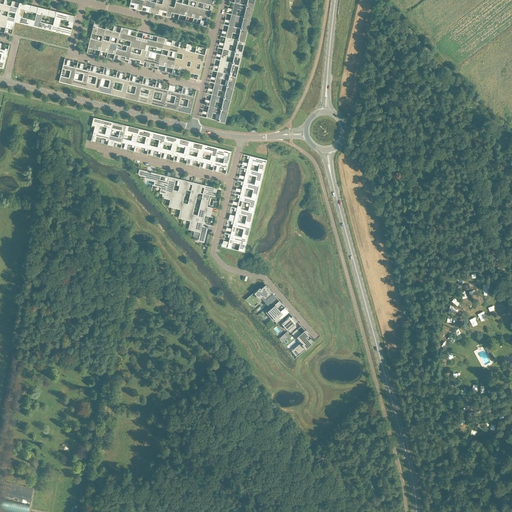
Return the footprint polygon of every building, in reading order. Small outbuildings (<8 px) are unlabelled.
[(7,16),(1,14),(0,18),(0,25),(4,27),(4,23),(6,23),(7,23),(8,16),(10,11),(11,5),(6,4),(6,0),(4,0),(4,4),(2,9),(9,10),(7,16)] [(15,17),(8,16),(7,23),(6,23),(6,27),(11,28),(12,25),(14,25),(15,21),(18,7),(13,6),(14,1),(12,0),(11,5),(10,11),(16,12),(15,17)] [(130,0),(129,7),(131,2),(138,4),(137,9),(141,10),(143,0),(130,0)] [(143,0),(141,10),(142,10),(143,5),(150,7),(149,12),(154,13),(156,3),(150,1),(150,0),(143,0)] [(154,13),(158,14),(159,9),(167,11),(166,16),(168,6),(169,0),(163,0),(162,4),(156,3),(154,13)] [(178,19),(179,14),(184,15),(185,12),(187,12),(185,21),(189,5),(190,0),(188,0),(188,4),(182,3),(178,19)] [(185,21),(187,16),(192,17),(192,13),(194,14),(192,23),(196,6),(198,1),(197,0),(191,0),(196,1),(195,6),(189,5),(185,21)] [(192,23),(193,23),(194,18),(199,19),(200,15),(202,16),(200,24),(204,8),(205,3),(205,0),(197,0),(198,1),(204,3),(202,8),(196,6),(192,23)] [(200,24),(201,19),(206,20),(207,17),(209,17),(207,26),(213,0),(205,0),(205,3),(211,5),(210,10),(204,8),(200,24)] [(166,16),(170,17),(171,12),(179,14),(178,19),(182,3),(176,1),(174,7),(168,6),(166,16)] [(15,21),(33,26),(35,20),(22,17),(24,9),(30,11),(31,5),(20,2),(19,2),(18,7),(15,21)] [(244,17),(250,18),(253,8),(254,8),(253,8),(253,7),(246,5),(240,4),(234,2),(235,3),(234,8),(233,8),(231,13),(231,14),(237,15),(238,9),(245,10),(244,17)] [(38,6),(35,20),(33,26),(52,30),(53,24),(41,21),(43,14),(48,15),(50,9),(49,9),(38,6)] [(56,11),(53,24),(52,30),(70,35),(72,29),(71,29),(59,26),(61,18),(67,20),(68,14),(57,11),(56,11)] [(241,28),(248,30),(250,19),(251,20),(251,19),(250,19),(250,18),(244,17),(237,15),(231,14),(232,14),(231,19),(230,19),(228,25),(234,26),(236,20),(242,22),(241,28)] [(110,41),(111,36),(113,30),(107,29),(109,24),(107,24),(105,28),(106,28),(104,35),(110,36),(109,41),(103,40),(101,47),(100,50),(105,51),(106,48),(108,48),(110,41)] [(117,44),(117,43),(119,38),(120,32),(115,31),(116,26),(114,25),(113,30),(111,36),(117,38),(116,43),(110,41),(108,48),(107,52),(108,52),(113,53),(114,50),(116,50),(116,48),(117,44)] [(238,40),(245,41),(247,31),(248,31),(247,31),(248,30),(241,28),(234,26),(228,25),(229,25),(228,31),(227,30),(226,36),(226,37),(231,38),(233,32),(240,33),(238,40)] [(90,38),(88,47),(98,50),(99,46),(101,47),(103,40),(104,35),(106,28),(105,28),(98,27),(96,34),(103,35),(101,40),(91,38),(90,38)] [(130,46),(132,47),(139,48),(141,40),(136,39),(137,36),(128,34),(129,29),(121,27),(120,32),(119,38),(131,41),(130,46)] [(141,40),(139,48),(145,50),(146,45),(162,49),(165,38),(158,36),(156,41),(147,39),(147,41),(142,40),(141,40)] [(235,51),(242,53),(244,42),(245,42),(245,41),(238,40),(231,38),(226,37),(225,42),(224,42),(223,48),(228,49),(230,43),(237,45),(235,51)] [(171,44),(166,43),(167,38),(165,38),(162,49),(168,50),(167,55),(161,54),(159,64),(164,66),(165,62),(167,63),(168,56),(170,51),(171,44)] [(178,46),(173,45),(174,40),(172,40),(171,44),(170,51),(176,52),(174,57),(168,56),(167,63),(166,66),(171,67),(172,64),(174,64),(176,57),(177,53),(178,46)] [(186,48),(180,47),(181,42),(179,41),(178,46),(177,53),(183,54),(182,59),(176,57),(174,64),(173,68),(178,69),(179,66),(181,66),(185,50),(186,50),(186,48)] [(130,46),(117,43),(117,44),(127,46),(126,51),(116,48),(116,50),(115,54),(126,56),(125,59),(129,60),(130,57),(129,57),(131,52),(132,47),(130,46)] [(146,51),(147,50),(145,50),(139,48),(132,47),(141,50),(140,54),(131,52),(129,57),(130,57),(140,60),(140,62),(143,63),(144,63),(144,61),(145,55),(146,51)] [(0,52),(2,53),(0,60),(0,67),(2,68),(3,67),(4,68),(8,49),(8,48),(5,48),(5,50),(0,48),(0,52)] [(232,63),(239,64),(242,54),(242,53),(235,51),(228,49),(223,48),(224,48),(222,54),(222,53),(220,59),(226,61),(227,55),(234,56),(232,63)] [(161,54),(147,50),(146,51),(153,53),(151,57),(145,55),(144,61),(155,64),(154,66),(158,67),(159,64),(161,54)] [(190,72),(195,52),(186,50),(185,50),(181,66),(180,70),(181,70),(190,72)] [(200,75),(202,67),(203,61),(205,54),(195,52),(190,72),(200,75)] [(230,74),(236,76),(239,65),(240,65),(239,65),(239,64),(232,63),(226,61),(220,59),(220,60),(221,60),(219,65),(217,71),(223,72),(224,66),(231,68),(230,74)] [(68,77),(60,75),(59,81),(65,83),(72,84),(73,79),(75,72),(76,67),(77,67),(77,65),(74,65),(74,67),(64,64),(63,64),(62,68),(70,70),(68,77)] [(82,81),(73,79),(72,84),(85,88),(87,83),(88,75),(90,70),(90,69),(90,68),(87,68),(87,70),(77,67),(76,67),(75,72),(84,74),(82,81)] [(85,88),(98,91),(100,86),(102,78),(103,74),(103,72),(100,71),(100,73),(90,70),(88,75),(97,77),(95,85),(87,83),(85,88)] [(227,85),(233,87),(236,77),(237,77),(236,76),(230,74),(223,72),(217,71),(218,71),(217,76),(216,76),(214,82),(220,84),(222,77),(228,79),(227,85)] [(108,88),(100,86),(98,91),(112,94),(113,89),(115,81),(116,77),(116,75),(113,74),(113,76),(103,74),(102,78),(110,80),(108,88)] [(121,91),(113,89),(112,94),(125,97),(126,92),(128,85),(129,80),(130,78),(129,78),(126,77),(126,79),(116,77),(115,81),(123,83),(121,91)] [(126,92),(125,97),(138,100),(139,95),(141,88),(142,83),(143,81),(142,81),(140,81),(139,83),(129,80),(128,85),(136,87),(134,94),(126,92)] [(224,97),(231,99),(233,88),(234,88),(233,88),(233,87),(227,85),(220,84),(214,82),(214,83),(215,83),(214,88),(213,88),(212,94),(217,95),(219,89),(226,91),(224,97)] [(139,95),(138,100),(151,104),(152,99),(154,91),(155,86),(155,87),(156,85),(155,85),(153,84),(152,86),(142,83),(141,88),(149,90),(147,97),(139,95)] [(152,99),(151,104),(164,107),(165,102),(167,94),(168,90),(169,88),(166,87),(165,89),(155,87),(155,86),(154,91),(162,93),(160,101),(152,99)] [(165,102),(164,107),(177,110),(178,105),(180,97),(181,93),(182,93),(182,91),(179,90),(178,92),(168,90),(167,94),(175,96),(174,104),(165,102)] [(181,93),(180,97),(189,99),(187,107),(178,105),(177,110),(191,113),(195,94),(192,93),(192,95),(182,93),(181,93)] [(221,108),(228,110),(230,100),(231,100),(231,99),(224,97),(217,95),(212,94),(211,99),(210,99),(209,105),(214,107),(216,100),(223,102),(221,108)] [(228,110),(221,108),(214,107),(209,105),(209,106),(210,106),(208,111),(207,111),(206,117),(212,118),(213,112),(220,114),(218,120),(225,122),(228,111),(228,110)] [(110,135),(112,128),(113,122),(94,117),(93,117),(92,124),(95,125),(94,129),(94,128),(92,135),(93,135),(106,138),(106,140),(108,141),(109,141),(109,139),(110,135)] [(127,125),(113,122),(112,128),(120,130),(118,137),(110,135),(109,139),(119,141),(119,143),(121,144),(122,144),(122,142),(123,138),(125,131),(127,125)] [(140,128),(127,125),(125,131),(133,133),(131,140),(123,138),(122,142),(132,144),(132,146),(135,147),(135,145),(136,141),(138,134),(140,128)] [(153,131),(140,128),(138,134),(146,136),(144,143),(136,141),(135,145),(145,148),(145,150),(148,150),(148,148),(149,148),(149,145),(151,137),(153,131)] [(162,152),(163,148),(164,140),(166,135),(153,131),(151,137),(159,139),(158,147),(149,145),(149,148),(158,151),(158,153),(161,154),(162,152)] [(175,155),(176,151),(178,144),(179,138),(166,135),(164,140),(173,142),(171,150),(163,148),(162,152),(172,154),(171,156),(174,157),(175,155)] [(191,147),(192,141),(179,138),(178,144),(186,146),(184,153),(176,151),(175,155),(185,157),(184,159),(187,160),(188,158),(189,154),(191,147)] [(205,144),(192,141),(191,147),(199,149),(197,156),(189,154),(188,158),(198,161),(197,162),(200,163),(201,161),(202,157),(204,150),(205,144)] [(217,153),(218,147),(205,144),(204,150),(212,152),(210,159),(202,157),(201,161),(211,164),(210,166),(213,166),(214,166),(214,165),(215,161),(217,153)] [(231,151),(218,147),(217,153),(225,155),(223,163),(215,161),(214,165),(224,167),(224,169),(226,170),(227,170),(231,151)] [(246,168),(250,169),(252,161),(260,163),(258,171),(264,172),(267,159),(248,155),(247,158),(249,158),(246,168)] [(154,167),(131,162),(130,166),(135,167),(134,171),(138,172),(139,168),(153,172),(154,167)] [(246,171),(243,181),(247,182),(249,174),(257,176),(255,184),(260,185),(263,174),(264,174),(263,174),(264,172),(258,171),(250,169),(246,168),(245,168),(244,168),(244,171),(246,171)] [(155,184),(158,185),(161,185),(159,193),(163,193),(162,196),(164,196),(168,181),(160,179),(161,174),(139,169),(138,173),(147,175),(146,178),(155,180),(153,185),(155,185),(155,184)] [(172,207),(174,208),(178,190),(173,189),(173,190),(174,190),(173,192),(171,192),(175,177),(169,176),(168,181),(164,196),(170,198),(172,198),(170,205),(172,206),(172,207)] [(189,190),(190,183),(189,182),(186,182),(187,180),(181,179),(178,190),(174,208),(177,208),(178,207),(182,208),(180,217),(181,217),(182,217),(182,218),(184,219),(188,203),(181,202),(185,189),(189,190)] [(242,184),(240,194),(244,195),(246,187),(253,189),(251,197),(257,199),(260,187),(261,187),(260,187),(260,185),(255,184),(247,182),(243,181),(241,181),(241,184),(242,184)] [(193,183),(188,203),(184,219),(187,220),(187,218),(192,219),(190,228),(192,228),(192,230),(194,230),(198,215),(191,213),(196,192),(201,193),(202,185),(198,184),(198,183),(193,182),(193,183)] [(215,196),(216,193),(217,188),(212,186),(211,188),(205,186),(199,208),(211,211),(212,208),(212,207),(206,205),(209,193),(214,195),(214,196),(215,196)] [(237,207),(241,208),(243,200),(250,202),(248,210),(254,212),(257,200),(258,200),(257,200),(257,199),(251,197),(244,195),(240,194),(238,194),(237,197),(239,198),(237,207)] [(254,213),(254,212),(248,210),(241,208),(237,207),(237,208),(235,207),(234,210),(236,211),(234,221),(238,222),(240,213),(247,215),(245,223),(251,225),(254,213)] [(199,208),(198,215),(194,230),(197,231),(197,230),(202,231),(200,239),(202,240),(202,241),(204,242),(207,229),(208,226),(206,226),(201,225),(204,214),(210,216),(210,215),(211,215),(211,212),(211,211),(199,208)] [(230,234),(234,235),(236,227),(244,228),(242,236),(248,238),(250,226),(251,226),(251,225),(245,223),(238,222),(234,221),(232,220),(232,221),(231,223),(233,224),(230,234)] [(227,247),(231,248),(233,240),(240,241),(238,250),(244,251),(247,239),(248,240),(248,239),(247,239),(248,238),(242,236),(234,235),(230,234),(229,233),(228,234),(228,236),(230,237),(227,247)] [(260,286),(254,292),(259,297),(263,294),(265,297),(269,294),(272,292),(273,293),(266,285),(265,284),(261,288),(260,286)] [(276,322),(289,311),(285,307),(280,311),(277,307),(282,303),(279,300),(269,309),(272,313),(269,316),(274,321),(275,320),(276,322)] [(477,313),(481,321),(486,319),(482,311),(477,313)] [(290,332),(296,327),(294,324),(297,321),(293,316),(291,318),(289,316),(285,320),(282,323),(290,332)] [(297,348),(296,349),(300,353),(315,341),(312,337),(309,339),(308,338),(306,337),(309,334),(304,328),(304,329),(297,336),(301,341),(302,341),(303,342),(297,348)] [(287,332),(279,338),(282,341),(289,335),(287,332)] [(6,509),(23,511),(30,511),(32,505),(7,501),(6,509)]
